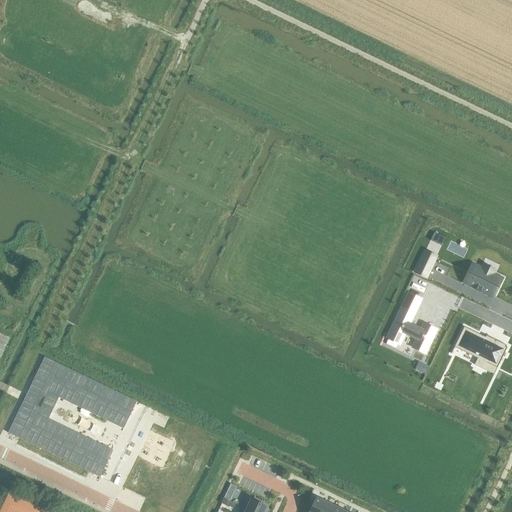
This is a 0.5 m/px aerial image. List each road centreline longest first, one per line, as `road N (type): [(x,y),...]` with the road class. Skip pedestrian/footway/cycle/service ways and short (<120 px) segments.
road 1 (residential): [(36,349),(186,40)]
road 2 (track): [(246,0),(511,127)]
road 3 (residential): [(123,511),(0,453)]
